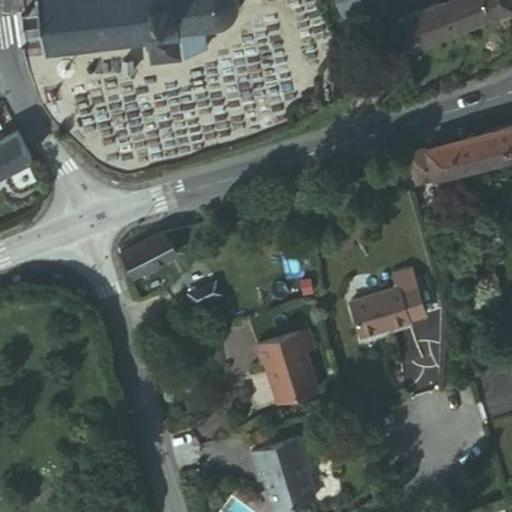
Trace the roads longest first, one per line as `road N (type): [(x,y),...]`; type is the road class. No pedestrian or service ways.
road 1 (tertiary): [(79,219),(511,79)]
road 2 (residential): [(176,511),(109,287),(79,219)]
road 3 (tertiary): [(79,219),(9,62)]
road 4 (residential): [(364,511),(401,497),(419,474),(424,421)]
